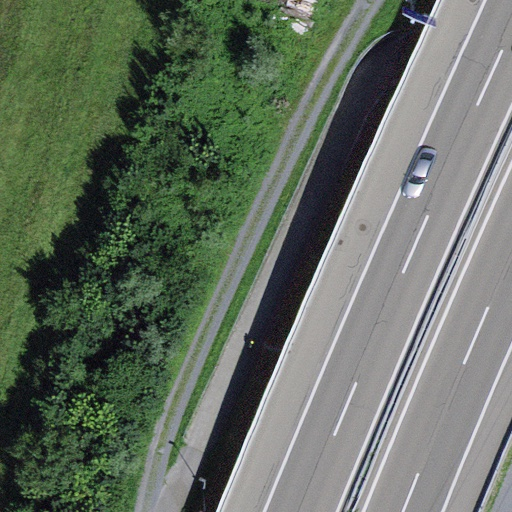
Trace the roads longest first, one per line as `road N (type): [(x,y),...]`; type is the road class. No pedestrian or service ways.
road 1 (track): [(174,511),(373,70),(402,50),(417,51),(511,90)]
road 2 (track): [(390,0),(339,65),(174,454),(168,511)]
road 3 (motorway): [(511,31),(300,511)]
road 4 (motorway): [(404,511),(511,244)]
